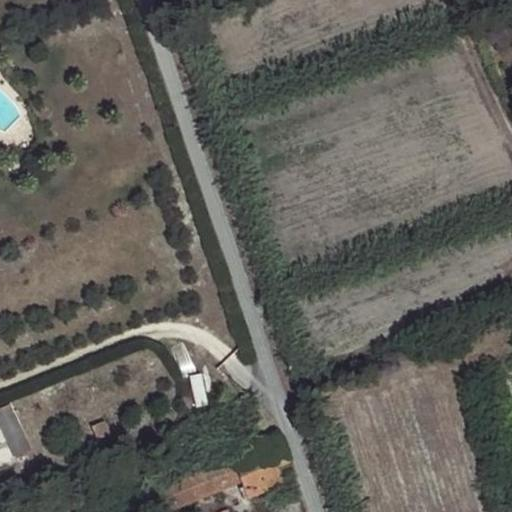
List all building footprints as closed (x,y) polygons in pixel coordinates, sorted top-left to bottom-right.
[(0,416),(19,457),(35,449),(15,406),(13,404),(0,409),(0,416)] [(226,413),(212,417),(217,428),(230,422),(226,413)] [(288,462),(280,440),(255,450),(243,454),(152,491),(98,511),(162,511),(242,481),(249,497),(283,483),(277,467),(288,462)] [(243,454),(255,450),(252,441),(239,446),(243,454)] [(511,482),(477,497),(483,511),(487,511),(500,506),(502,509),(511,504),(511,482)]
